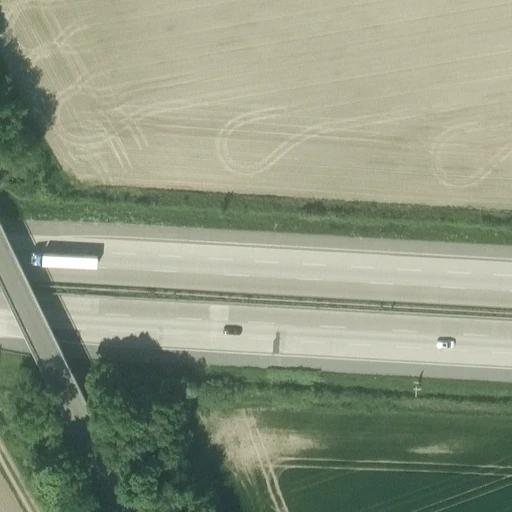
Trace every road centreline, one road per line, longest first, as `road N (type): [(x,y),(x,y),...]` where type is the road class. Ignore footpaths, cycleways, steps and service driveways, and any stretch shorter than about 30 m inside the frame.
road 1 (motorway): [(0,309),(511,338)]
road 2 (motorway): [(511,291),(0,263)]
road 3 (track): [(211,511),(172,415),(214,390),(511,408)]
road 4 (track): [(76,402),(0,243)]
road 5 (unclassified): [(128,511),(76,402)]
